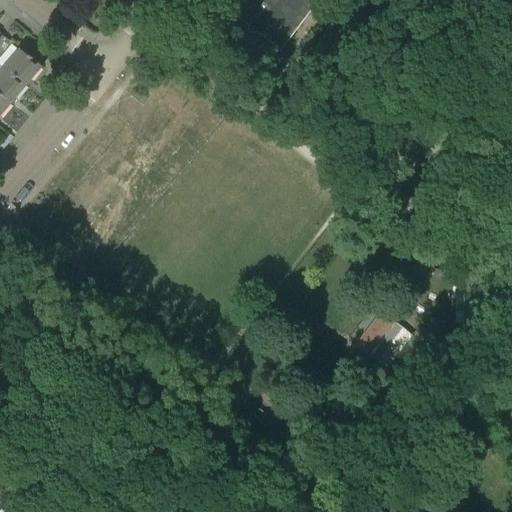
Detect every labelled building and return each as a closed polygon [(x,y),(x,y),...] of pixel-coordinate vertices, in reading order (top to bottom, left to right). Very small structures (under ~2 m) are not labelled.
[(243,0),(232,15),(280,51),(319,0),(243,0)] [(19,50),(3,69),(27,85),(42,68),(29,57),(29,58),(19,50)] [(282,74),(292,61),(281,52),(271,65),(282,74)] [(3,69),(0,72),(0,95),(11,103),(27,85),(3,69)] [(0,95),(0,116),(11,103),(0,95)] [(153,105),(141,95),(136,101),(128,95),(115,111),(135,127),(153,105)] [(41,244),(24,229),(17,237),(34,252),(41,244)] [(369,358),(384,370),(411,336),(396,324),(381,312),(354,346),(369,358)] [(414,361),(394,387),(407,397),(415,386),(426,371),(414,361)]
